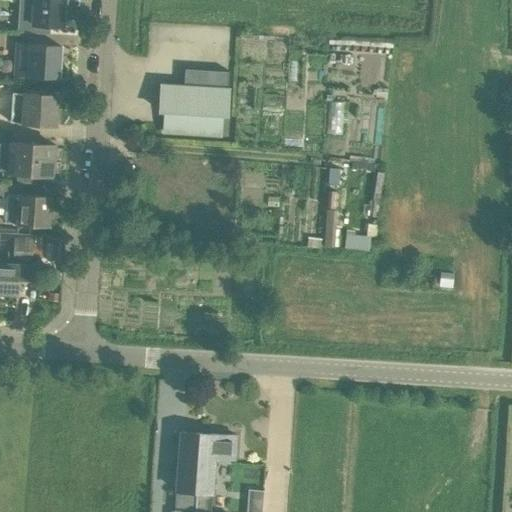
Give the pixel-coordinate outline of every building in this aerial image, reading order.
[(20,0),(20,7),(33,8),(32,23),(23,22),(23,32),(49,34),(49,25),(62,26),(63,0),(20,0)] [(15,43),(13,73),(59,76),(61,46),(15,43)] [(161,84),(159,111),(165,111),(163,132),(219,136),(220,115),(226,115),(228,89),(161,84)] [(12,92),(10,122),(55,125),(57,96),(12,92)] [(10,142),(7,172),(52,176),(54,145),(10,142)] [(153,166),(152,204),(184,205),(185,167),(153,166)] [(340,168),(331,168),(330,183),(339,183),(340,168)] [(367,214),(376,216),(383,171),(374,170),(367,214)] [(335,207),(337,190),(328,189),(327,206),(335,207)] [(5,194),(3,222),(48,225),(50,197),(5,194)] [(334,246),(336,209),(326,208),(324,245),(334,246)] [(371,236),(348,234),(346,247),(370,250),(371,236)] [(0,259),(0,292),(16,293),(17,279),(29,280),(30,262),(30,255),(46,255),(47,241),(40,241),(40,235),(34,235),(34,241),(31,241),(31,240),(14,238),(13,261),(0,259)] [(309,236),(307,246),(321,247),(322,238),(309,236)] [(426,282),(426,265),(403,264),(403,281),(426,282)] [(396,280),(397,268),(377,267),(377,279),(396,280)] [(439,282),(451,283),(451,271),(440,271),(439,282)] [(188,511),(183,511),(182,511),(209,511),(211,492),(212,492),(215,457),(235,459),(237,436),(180,431),(176,490),(195,491),(193,511),(188,511)] [(262,511),(264,490),(248,489),(246,511),(262,511)]
